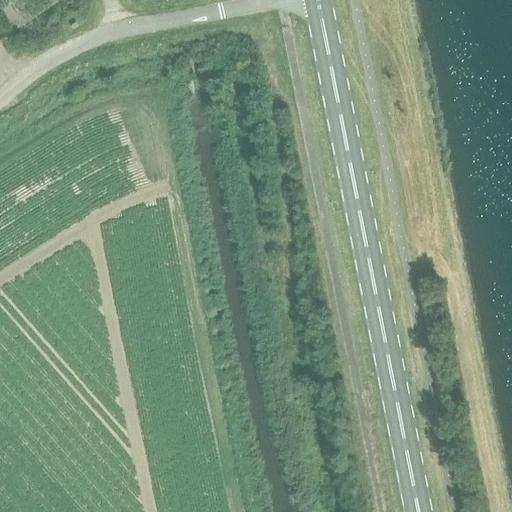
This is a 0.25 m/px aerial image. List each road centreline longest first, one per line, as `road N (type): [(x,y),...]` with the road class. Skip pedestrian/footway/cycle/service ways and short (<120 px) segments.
road 1 (primary): [(418,511),(319,0)]
road 2 (unclassified): [(0,100),(67,49),(115,31),(273,0)]
